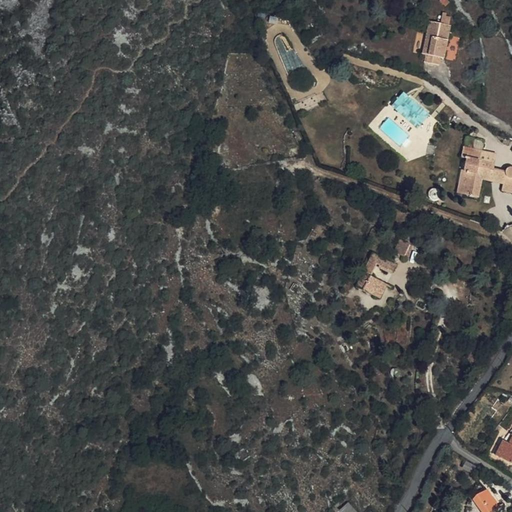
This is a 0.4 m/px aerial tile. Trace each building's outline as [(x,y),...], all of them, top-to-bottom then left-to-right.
[(443,21),(431,18),(424,53),(428,53),(427,62),(440,65),(441,57),(446,57),(453,23),(452,23),(453,15),(444,13),(443,21)] [(457,47),(450,46),(449,58),(456,59),(457,47)] [(418,127),(430,113),(404,91),(392,105),(418,127)] [(454,191),(473,196),(478,176),(480,170),(488,172),(491,160),(479,156),(481,149),(461,144),(458,156),(463,158),(460,171),(465,172),(462,183),(456,182),(454,191)] [(503,164),(500,175),(498,182),(497,187),(509,189),(511,175),(511,165),(510,164),(508,163),(506,163),(503,164)] [(486,178),(488,172),(480,170),(478,176),(486,178)] [(488,172),(486,178),(498,182),(500,175),(488,172)] [(417,245),(404,238),(399,248),(411,255),(417,245)] [(370,247),(352,281),(376,295),(383,282),(370,273),(377,260),(381,263),(385,255),(370,247)] [(399,262),(385,255),(381,263),(395,270),(399,262)] [(499,443),(494,440),(483,455),(495,464),(503,455),(507,459),(511,453),(511,421),(501,433),(505,436),(499,443)] [(489,511),(492,509),(481,495),(468,506),(473,511),(489,511)] [(343,511),(347,510),(341,498),(331,503),(336,511),(343,511)]
